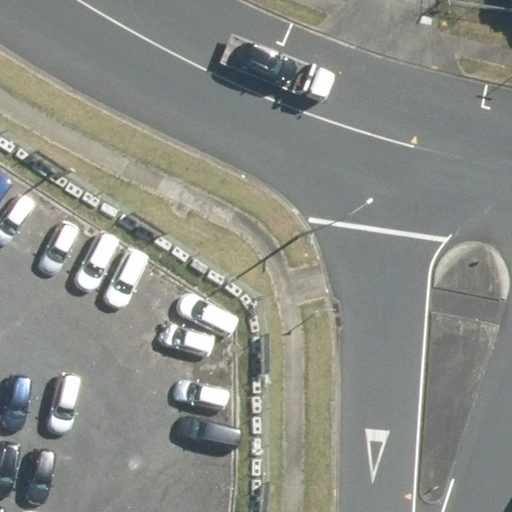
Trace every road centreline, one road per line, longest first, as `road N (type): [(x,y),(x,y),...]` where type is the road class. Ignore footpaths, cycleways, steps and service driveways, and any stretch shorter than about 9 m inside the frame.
road 1 (unclassified): [(387,511),(391,138)]
road 2 (tertiary): [(391,138),(241,95),(73,0)]
road 3 (tertiary): [(511,161),(391,138)]
